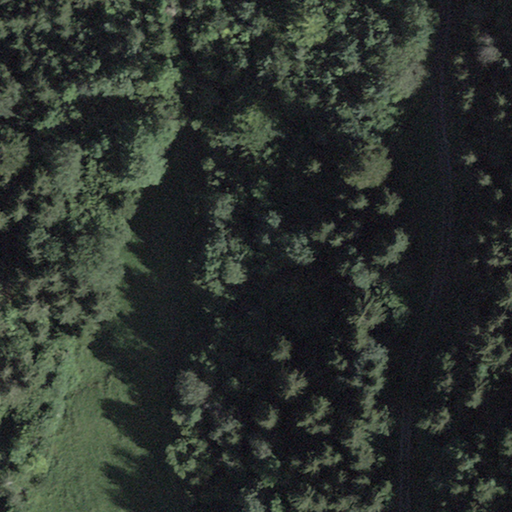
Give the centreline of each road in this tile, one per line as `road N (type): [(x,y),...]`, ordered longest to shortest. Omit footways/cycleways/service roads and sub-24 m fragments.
road 1 (track): [(444,0),(437,94),(449,211),(408,397),(403,511)]
road 2 (track): [(188,0),(185,89),(193,127)]
